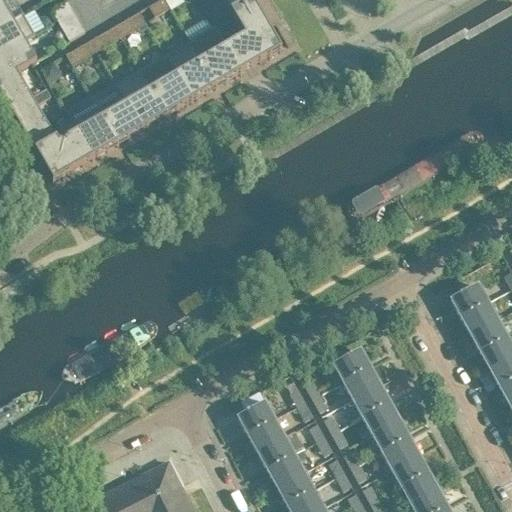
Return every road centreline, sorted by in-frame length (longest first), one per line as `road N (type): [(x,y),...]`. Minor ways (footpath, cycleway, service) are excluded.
road 1 (residential): [(0,267),(65,216),(248,109)]
road 2 (residential): [(401,285),(183,405)]
road 3 (residential): [(511,486),(401,285)]
road 4 (residential): [(440,0),(248,109)]
road 5 (residential): [(183,405),(69,464),(0,485)]
road 6 (residential): [(511,219),(401,285)]
